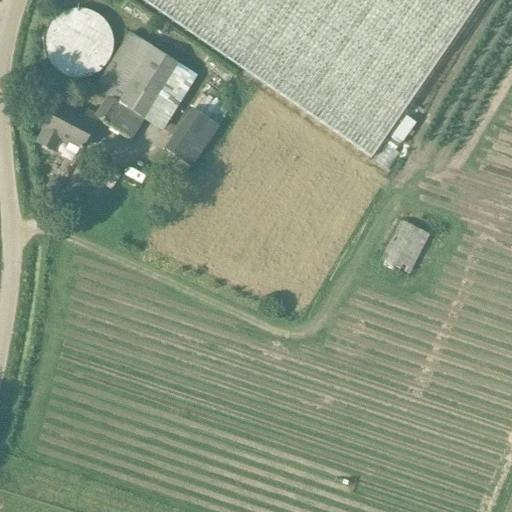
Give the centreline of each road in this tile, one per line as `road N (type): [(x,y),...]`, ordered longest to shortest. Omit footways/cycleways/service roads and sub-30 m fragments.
road 1 (track): [(8,211),(281,332),(317,327),(352,271)]
road 2 (unclassified): [(0,341),(10,275),(3,110),(13,0)]
